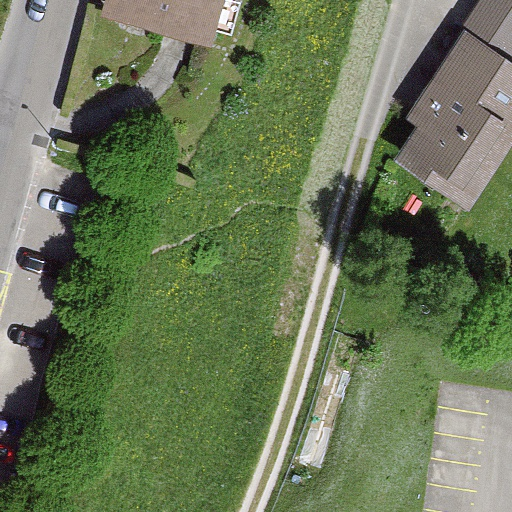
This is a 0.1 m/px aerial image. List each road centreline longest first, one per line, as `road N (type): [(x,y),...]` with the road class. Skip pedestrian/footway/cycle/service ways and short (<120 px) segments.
road 1 (trunk): [(509,0),(287,511)]
road 2 (track): [(405,0),(290,430),(255,511)]
road 3 (residential): [(45,0),(9,125)]
